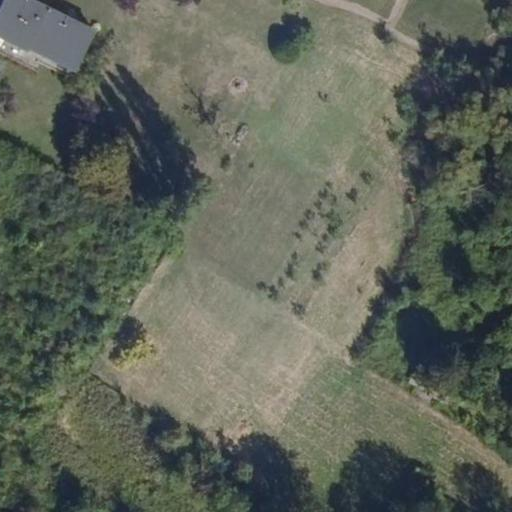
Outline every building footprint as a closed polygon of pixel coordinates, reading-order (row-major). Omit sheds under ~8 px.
[(24,0),(0,0),(0,1),(0,38),(25,51),(28,49),(73,72),(92,33),(24,0)] [(87,174),(81,184),(89,188),(95,177),(87,174)] [(416,396),(427,405),(432,400),(450,411),(453,409),(458,398),(428,379),(416,396)] [(458,398),(453,409),(460,415),(467,405),(458,398)] [(405,482),(419,489),(426,475),(414,468),(405,482)]
